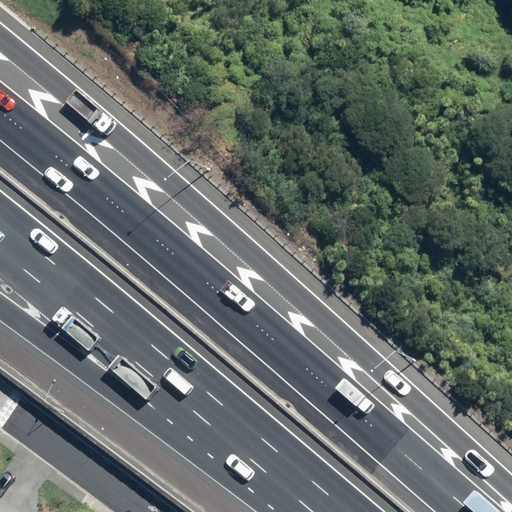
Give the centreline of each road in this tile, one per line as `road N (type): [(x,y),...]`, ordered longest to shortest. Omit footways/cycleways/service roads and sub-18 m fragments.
road 1 (motorway): [(0,38),(174,182),(511,491)]
road 2 (motorway): [(0,109),(222,294),(463,511)]
road 3 (motorway): [(347,511),(0,220)]
road 4 (motorway): [(310,511),(0,303)]
road 5 (residential): [(0,406),(137,511)]
